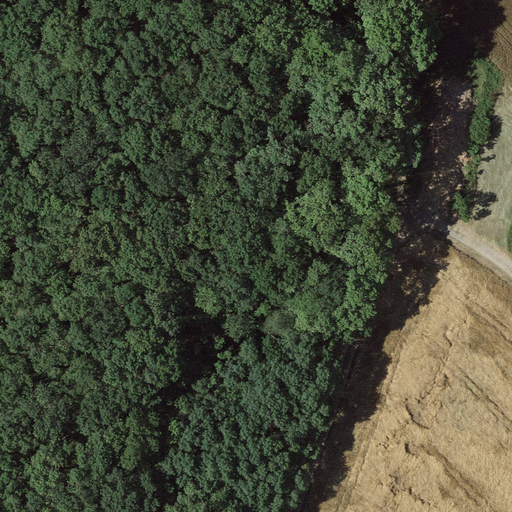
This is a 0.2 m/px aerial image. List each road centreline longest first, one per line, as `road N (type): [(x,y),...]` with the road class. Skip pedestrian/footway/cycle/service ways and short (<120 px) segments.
road 1 (track): [(293,511),(356,328),(406,229)]
road 2 (track): [(406,229),(392,190),(416,0)]
road 3 (track): [(406,229),(441,226),(511,270)]
